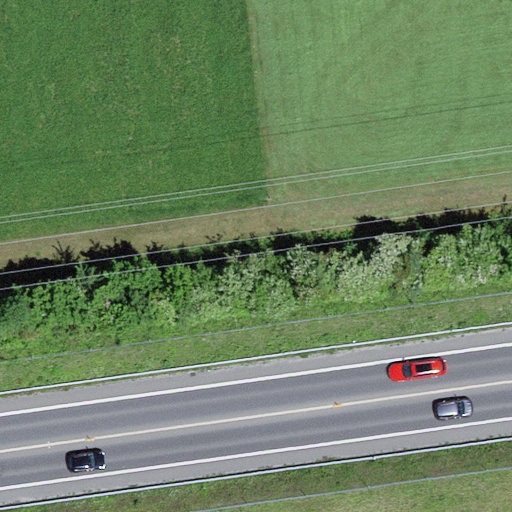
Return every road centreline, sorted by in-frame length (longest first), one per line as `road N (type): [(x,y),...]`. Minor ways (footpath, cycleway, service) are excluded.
road 1 (trunk): [(511,387),(0,458)]
road 2 (track): [(0,252),(511,184)]
